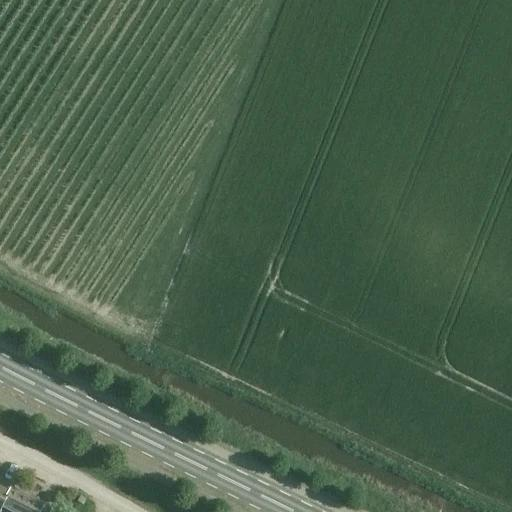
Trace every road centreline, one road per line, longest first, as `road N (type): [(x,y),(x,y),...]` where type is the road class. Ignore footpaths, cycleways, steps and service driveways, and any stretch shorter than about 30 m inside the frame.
road 1 (secondary): [(282,511),(0,362)]
road 2 (unclassified): [(133,511),(0,440)]
